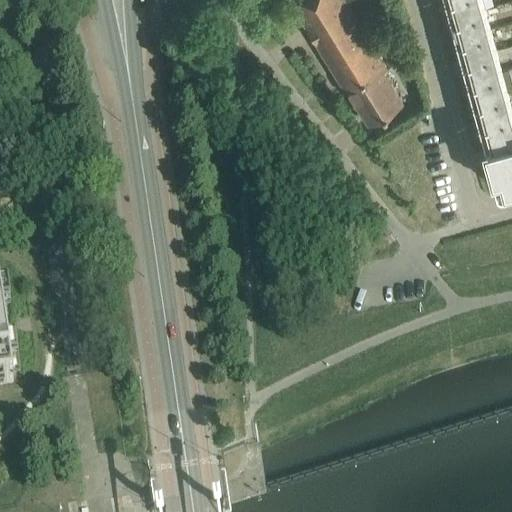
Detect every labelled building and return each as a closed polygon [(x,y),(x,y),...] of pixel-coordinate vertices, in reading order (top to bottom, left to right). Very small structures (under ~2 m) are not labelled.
[(291,0),(344,86),(346,84),(379,64),(384,70),(387,67),(346,0),(291,0)] [(511,133),(511,107),(482,0),(446,0),(485,141),(511,133)] [(402,100),(384,70),(379,64),(346,84),(368,121),(402,100)] [(511,178),(511,133),(485,141),(496,183),(511,178)] [(0,384),(14,383),(0,291),(0,384)]
